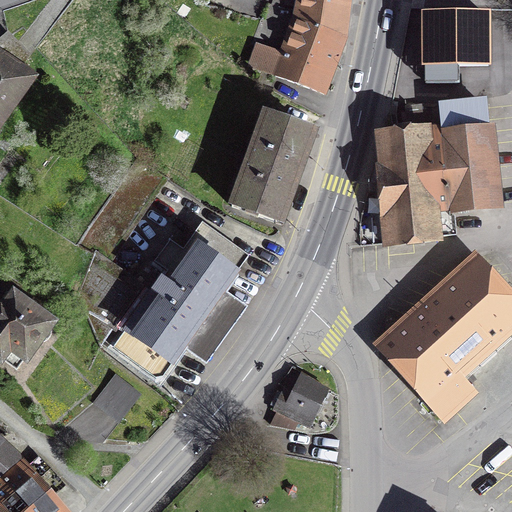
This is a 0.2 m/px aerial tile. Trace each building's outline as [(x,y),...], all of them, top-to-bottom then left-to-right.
[(262,71),(324,94),(344,38),(348,0),(286,0),(285,5),(298,7),(297,12),(267,3),(251,44),(269,52),(262,71)] [(488,11),(417,11),(418,45),(488,44),(488,11)] [(0,124),(33,79),(19,70),(28,58),(9,35),(0,42),(0,124)] [(444,136),(453,210),(497,206),(489,131),(481,132),(481,128),(483,128),(480,102),(450,105),(441,120),(442,129),(443,129),(444,136)] [(231,207),(281,225),(315,133),(265,115),(231,207)] [(453,210),(444,136),(443,129),(442,129),(380,136),(388,216),(382,216),(385,244),(456,235),(454,216),(443,217),(442,211),(453,210)] [(76,301),(101,343),(138,293),(100,267),(164,177),(138,159),(79,244),(95,253),(76,301)] [(114,348),(155,378),(163,376),(248,256),(203,224),(183,251),(170,241),(155,262),(168,272),(114,348)] [(461,376),(511,329),(511,295),(477,257),(377,347),(443,419),(445,419),(476,392),(461,376)] [(0,357),(16,369),(37,341),(43,341),(49,337),(51,330),(49,325),(51,323),(14,296),(4,309),(0,306),(0,357)] [(116,375),(96,400),(121,420),(140,395),(116,375)] [(276,412),(308,428),(327,389),(304,375),(296,392),(287,388),(276,412)] [(0,441),(0,468),(16,456),(0,441)] [(16,456),(0,468),(0,470),(9,481),(0,488),(0,511),(64,511),(46,490),(57,480),(37,458),(25,468),(16,456)]
